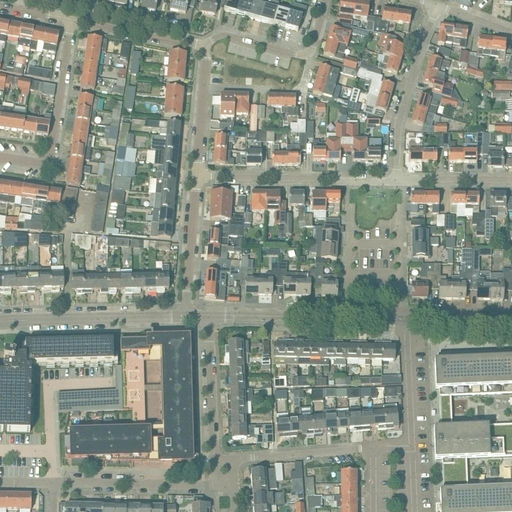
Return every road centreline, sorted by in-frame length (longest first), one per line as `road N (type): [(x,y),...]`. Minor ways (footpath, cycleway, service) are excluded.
road 1 (residential): [(197,176),(396,179)]
road 2 (residential): [(71,19),(48,161),(0,156)]
road 3 (unclassified): [(0,321),(185,317)]
road 4 (residential): [(437,5),(397,127),(396,179)]
road 5 (residential): [(215,484),(53,482)]
road 6 (residential): [(213,460),(209,316)]
road 7 (residential): [(232,459),(374,448)]
road 8 (residential): [(185,317),(197,176)]
road 9 (residential): [(206,45),(71,19)]
road 10 (unclassified): [(209,316),(346,319)]
road 11 (residential): [(197,176),(206,45)]
road 12 (residential): [(412,447),(405,319)]
